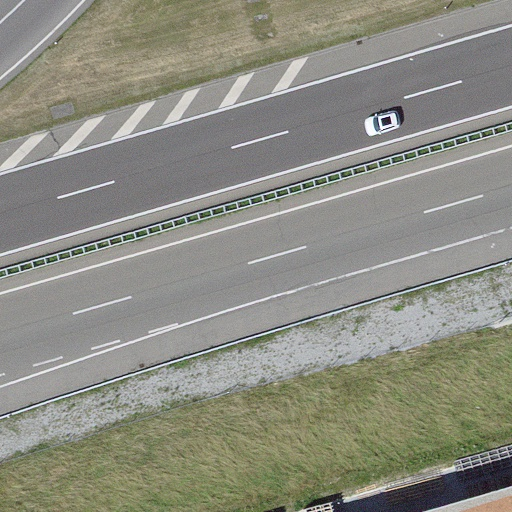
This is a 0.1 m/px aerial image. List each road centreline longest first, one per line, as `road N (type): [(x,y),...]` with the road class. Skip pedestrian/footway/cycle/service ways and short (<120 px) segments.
road 1 (motorway): [(511,66),(0,215)]
road 2 (motorway): [(0,338),(511,191)]
